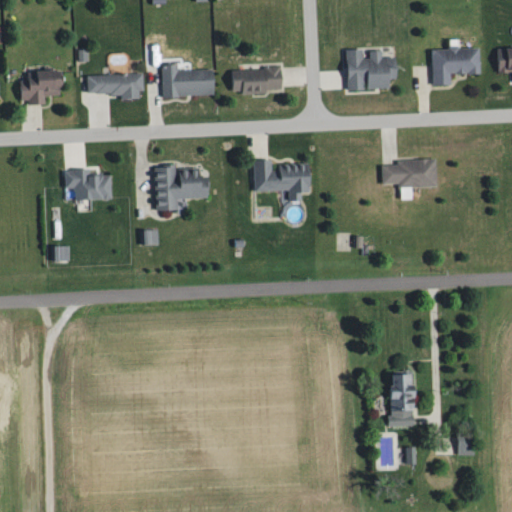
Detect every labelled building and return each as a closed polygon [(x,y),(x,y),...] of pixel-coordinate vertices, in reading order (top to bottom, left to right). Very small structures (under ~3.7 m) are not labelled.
[(433,83),(449,83),(449,72),(480,71),(479,48),(459,48),(459,45),(448,46),(448,49),(432,49),(433,83)] [(497,73),(510,73),(511,82),(511,47),(496,48),(497,73)] [(348,89),(363,89),(363,79),(368,79),(368,88),(390,88),(390,77),(396,77),(396,57),(383,57),(383,50),(368,50),(368,57),(365,57),(365,48),(348,49),(348,89)] [(161,98),(179,97),(179,96),(214,94),(213,68),(179,70),(179,64),(160,64),(161,98)] [(232,91),(242,91),(242,93),(267,93),(267,90),(281,89),(281,69),(232,70),(232,91)] [(21,100),(27,100),(27,106),(46,105),(45,96),(60,95),(60,86),(62,86),(61,70),(37,71),(37,74),(28,74),(28,81),(20,81),(21,100)] [(87,74),(143,72),(144,89),(139,90),(139,97),(121,98),(121,94),(111,94),(111,93),(97,93),(97,91),(88,91),(87,74)] [(255,191),(289,190),(289,203),(303,203),(303,192),(312,192),(311,165),(279,165),(280,171),(272,171),(272,160),(254,160),(255,191)] [(382,184),(397,183),(397,188),(437,187),(436,160),(398,161),(398,165),(381,165),(382,184)] [(157,209),(178,209),(178,198),(208,198),(208,177),(200,177),(199,169),(180,169),(180,177),(177,177),(177,162),(156,163),(157,209)] [(66,171),(72,170),(72,169),(84,169),(84,167),(98,166),(98,176),(110,175),(111,198),(76,199),(76,187),(67,187),(66,171)] [(140,230),(159,230),(159,244),(140,244),(140,230)] [(51,246),(70,246),(70,261),(51,261),(51,246)] [(387,426),(415,426),(414,373),(391,374),(392,415),(387,415),(387,426)] [(457,435),(473,435),(473,455),(457,455),(457,435)]
